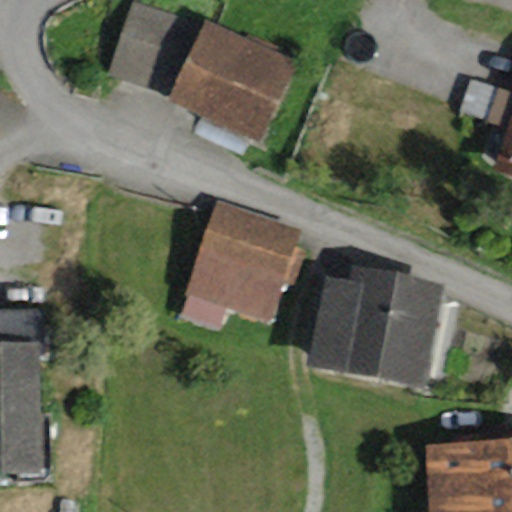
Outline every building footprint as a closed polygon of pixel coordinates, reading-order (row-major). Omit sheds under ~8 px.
[(135,2),(108,78),(173,99),(170,107),(261,146),(297,63),(207,21),(205,27),(135,2)] [(511,115),(492,174),(511,180),(511,115)] [(304,232),(220,204),(189,297),(273,325),(304,232)] [(351,284),(327,279),(310,370),(431,392),(450,286),(354,268),(351,284)] [(0,477),(40,477),(37,313),(0,314),(0,477)] [(511,511),(511,443),(426,448),(430,511),(511,511)]
